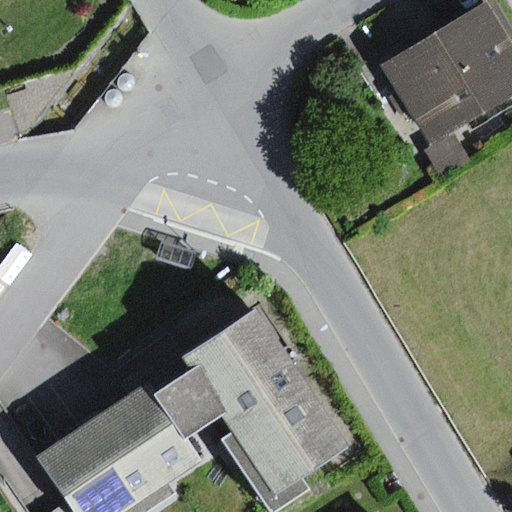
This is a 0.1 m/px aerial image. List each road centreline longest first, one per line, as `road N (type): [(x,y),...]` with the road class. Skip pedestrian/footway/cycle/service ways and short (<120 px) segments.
road 1 (residential): [(219,91),(469,511)]
road 2 (residential): [(109,172),(0,331)]
road 3 (residential): [(348,0),(219,91)]
road 4 (residential): [(219,91),(109,172)]
